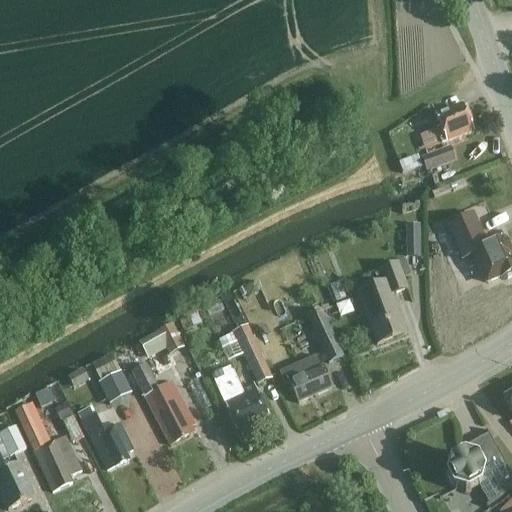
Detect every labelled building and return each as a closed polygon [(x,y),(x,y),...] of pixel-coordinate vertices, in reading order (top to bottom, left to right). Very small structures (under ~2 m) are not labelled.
[(474,133),(463,105),(435,116),(440,128),(436,130),(442,146),(474,133)] [(421,159),(426,173),(455,162),(450,148),(421,159)] [(511,255),(505,241),(489,248),(473,215),(447,227),(463,261),(475,256),(488,284),(501,278),(502,279),(507,281),(511,278),(511,258),(511,257),(511,256),(511,255)] [(421,259),(420,226),(406,227),(407,259),(421,259)] [(378,346),(407,335),(393,296),(408,290),(404,279),(412,276),(406,261),(379,272),(384,284),(358,294),(378,346)] [(344,358),(322,311),(307,318),(329,365),(344,358)] [(181,322),(186,332),(203,325),(198,314),(181,322)] [(147,360),(165,351),(168,357),(184,348),(171,325),(156,334),(157,335),(139,345),(147,360)] [(273,379),(249,327),(233,334),(237,343),(222,350),(228,363),(243,356),(257,387),(273,379)] [(91,365),(101,383),(120,372),(111,355),(91,365)] [(323,369),(317,357),(280,374),(285,386),(290,384),(299,405),(333,390),(324,369),(323,369)] [(160,391),(147,366),(132,374),(171,447),(190,436),(187,431),(196,426),(173,384),(160,391)] [(255,386),(242,391),(232,369),(213,377),(224,404),(225,404),(228,411),(237,432),(269,417),(260,397),(259,397),(255,386)] [(120,373),(102,383),(99,385),(110,406),(132,395),(120,373)] [(32,406),(30,407),(15,414),(53,494),(73,485),(70,479),(83,473),(66,438),(51,445),(32,406)] [(55,411),(60,422),(71,417),(66,406),(55,411)] [(0,434),(16,426),(10,412),(0,417),(0,434)] [(121,426),(105,434),(96,416),(82,423),(108,472),(130,461),(127,456),(134,452),(121,426)] [(64,424),(73,444),(84,440),(74,419),(64,424)] [(15,429),(0,436),(0,438),(9,458),(27,450),(17,428),(15,429)] [(446,474),(446,479),(452,489),(456,492),(466,495),(471,495),(481,489),(489,505),(485,508),(486,510),(511,489),(511,476),(487,430),(486,431),(496,449),(479,458),(478,457),(466,454),(462,454),(452,460),(449,464),(446,474)] [(0,473),(0,493),(8,511),(9,511),(36,499),(19,464),(0,473)]
